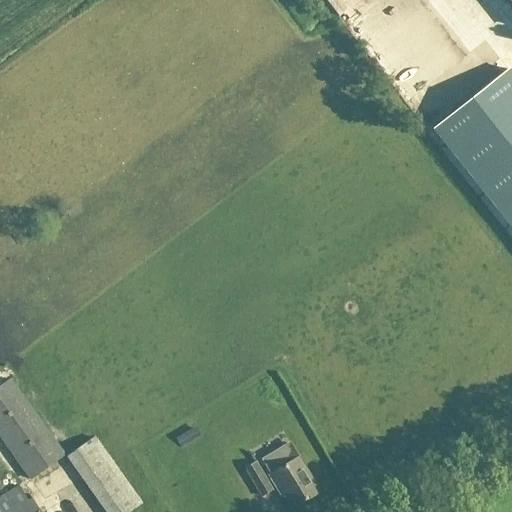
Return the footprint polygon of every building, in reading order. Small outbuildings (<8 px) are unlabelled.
[(511,230),(511,76),(508,71),(433,131),(511,230)] [(0,441),(29,482),(66,456),(10,380),(0,387),(0,441)] [(291,510),(318,494),(297,459),(268,477),(276,489),(278,488),(291,510)] [(261,499),(272,492),(255,463),(244,470),(261,499)] [(38,511),(31,499),(26,502),(18,487),(6,494),(0,497),(0,511),(38,511)]
